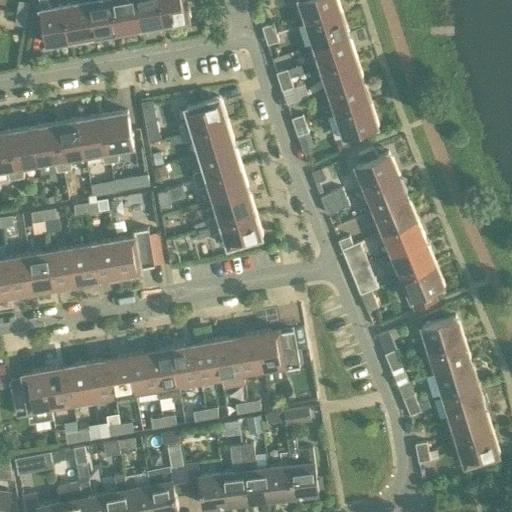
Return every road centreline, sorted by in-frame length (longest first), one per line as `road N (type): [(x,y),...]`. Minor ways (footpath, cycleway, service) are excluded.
road 1 (residential): [(338,267),(0,323)]
road 2 (residential): [(0,82),(254,40)]
road 3 (residential): [(338,267),(254,40)]
road 4 (residential): [(407,482),(398,421),(338,267)]
